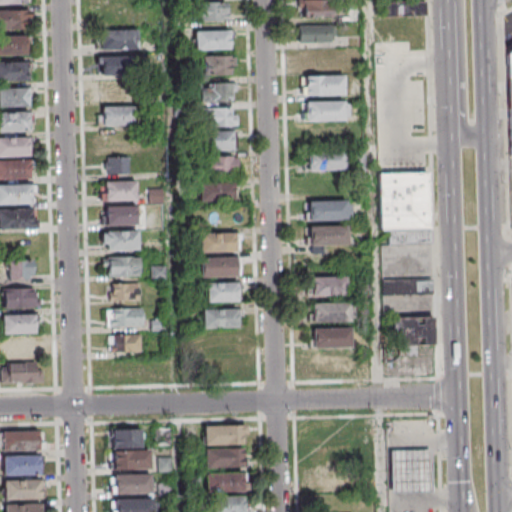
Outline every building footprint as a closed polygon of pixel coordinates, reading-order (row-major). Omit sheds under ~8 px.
[(296,0),(296,8),(302,8),(302,16),(330,16),(330,0),(296,0)] [(378,1),(378,15),(422,15),(422,1),(378,1)] [(198,2),(198,20),(225,19),(225,2),(198,2)] [(0,9),(0,29),(15,29),(15,22),(25,22),(24,16),(29,16),(29,9),(0,9)] [(295,25),(296,42),(329,41),(329,25),(295,25)] [(135,30),(99,30),(99,49),(135,49),(135,30)] [(193,30),(194,49),(228,48),(228,30),(193,30)] [(0,36),(0,55),(25,55),(24,36),(0,36)] [(300,67),(337,67),(337,50),(300,50),(300,67)] [(98,55),(98,74),(135,74),(135,55),(98,55)] [(200,55),(200,74),(228,74),(228,65),(232,65),(232,57),(228,57),(228,55),(200,55)] [(0,61),(0,80),(27,79),(26,60),(0,61)] [(304,75),(304,95),(342,94),(341,75),(304,75)] [(99,99),(129,99),(129,81),(99,81),(99,99)] [(208,91),(198,91),(198,101),(231,101),(231,83),(208,83),(208,91)] [(0,87),(0,106),(29,106),(29,87),(0,87)] [(342,101),(301,102),(302,111),(305,111),(305,121),(343,120),(343,116),(346,116),(346,104),(343,104),(342,101)] [(100,106),(132,105),(132,125),(97,126),(97,115),(101,115),(100,106)] [(206,126),(236,126),(236,108),(206,108),(206,126)] [(0,111),(0,131),(28,130),(27,111),(0,111)] [(231,131),(203,131),(203,150),(231,150),(231,131)] [(0,136),(0,155),(27,155),(27,136),(0,136)] [(306,151),(307,170),(345,170),(345,151),(306,151)] [(126,156),(106,156),(106,162),(104,162),(104,169),(106,168),(107,173),(127,173),(126,156)] [(237,175),(237,156),(206,156),(206,175),(237,175)] [(0,159),(0,178),(29,178),(28,159),(0,159)] [(377,172),(378,230),(388,230),(389,244),(428,243),(426,171),(377,172)] [(134,180),(103,181),(103,185),(98,185),(99,200),(134,200),(134,180)] [(232,183),(197,183),(197,203),(232,203),(232,183)] [(0,185),(0,204),(29,204),(29,184),(0,185)] [(160,189),(147,189),(147,204),(161,203),(160,189)] [(307,200),(307,221),(345,220),(345,216),(350,215),(349,203),(345,203),(345,199),(307,200)] [(103,206),(104,225),(135,224),(134,205),(103,206)] [(0,208),(0,227),(32,227),(32,208),(0,208)] [(306,226),(306,244),(345,244),(345,225),(306,226)] [(136,230),(104,231),(104,232),(99,232),(100,244),(104,244),(105,250),(137,249),(136,230)] [(199,233),(199,252),(239,251),(239,232),(199,233)] [(101,257),(137,257),(137,275),(106,276),(106,266),(101,266),(101,257)] [(199,257),(199,276),(238,276),(238,257),(199,257)] [(6,260),(6,279),(31,278),(30,259),(6,260)] [(310,277),(310,288),(305,288),(306,294),(345,293),(344,276),(310,277)] [(381,280),(381,294),(431,294),(431,279),(381,280)] [(240,282),(205,283),(205,301),(236,301),(236,291),(240,291),(240,282)] [(137,283),(110,283),(110,292),(106,292),(106,301),(137,300),(137,283)] [(0,289),(1,308),(36,307),(36,288),(0,289)] [(349,302),(311,302),(311,322),(349,322),(349,302)] [(140,308),(105,309),(105,326),(140,325),(140,320),(144,320),(144,313),(140,313),(140,308)] [(240,309),(200,310),(201,328),(236,327),(236,315),(240,315),(240,309)] [(0,314),(0,333),(35,332),(34,313),(0,314)] [(432,345),(432,317),(392,317),(392,345),(432,345)] [(149,323),(150,333),(167,333),(167,323),(149,323)] [(349,346),(349,327),(309,328),(309,335),(312,335),(312,340),(309,340),(309,347),(349,346)] [(203,350),(240,350),(240,331),(203,331),(203,350)] [(106,335),(107,351),(138,350),(138,334),(106,335)] [(0,358),(39,359),(39,338),(0,338),(0,358)] [(350,354),(312,354),(312,373),(350,373),(350,354)] [(208,376),(243,376),(243,356),(208,356),(208,376)] [(146,381),(146,361),(106,361),(106,381),(146,381)] [(5,370),(0,370),(0,381),(41,381),(40,370),(35,370),(34,362),(5,363),(5,370)] [(168,379),(168,364),(155,364),(155,379),(168,379)] [(140,447),(140,429),(110,429),(110,447),(140,447)] [(203,429),(240,429),(241,448),(204,449),(203,429)] [(2,435),(39,434),(39,454),(2,455),(2,435)] [(313,445),(313,464),(348,464),(348,445),(313,445)] [(205,452),(241,451),(242,471),(205,472),(205,452)] [(113,454),(149,453),(150,473),(113,474),(113,454)] [(431,495),(430,453),(390,454),(391,496),(431,495)] [(2,460),(39,460),(39,479),(3,480),(2,460)] [(312,487),(345,487),(344,469),(311,469),(312,487)] [(205,476),(242,475),(243,495),(206,496),(205,476)] [(114,478),(150,477),(151,497),(114,498),(114,478)] [(4,485),(40,484),(41,503),(4,504),(4,485)] [(209,496),(209,511),(243,511),(243,496),(209,496)] [(115,511),(115,504),(151,503),(151,511),(115,511)]
